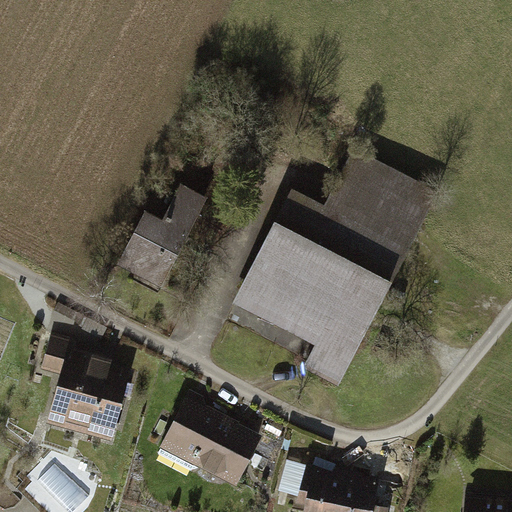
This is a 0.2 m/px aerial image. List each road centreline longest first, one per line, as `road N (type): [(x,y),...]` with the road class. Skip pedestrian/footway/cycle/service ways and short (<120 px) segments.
road 1 (residential): [(187,355),(318,425),(390,438),(429,422),(511,313)]
road 2 (residential): [(0,259),(187,355)]
road 3 (residential): [(187,355),(281,171)]
